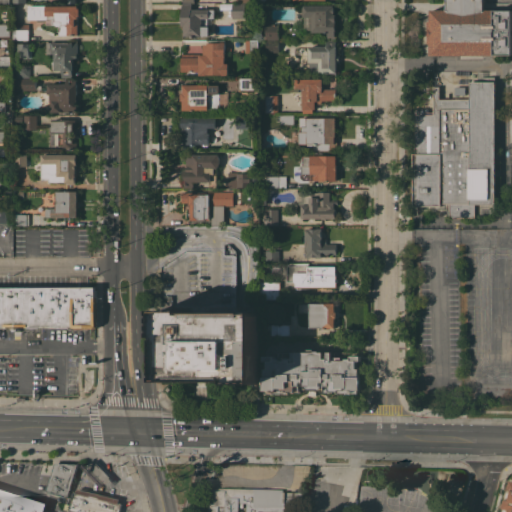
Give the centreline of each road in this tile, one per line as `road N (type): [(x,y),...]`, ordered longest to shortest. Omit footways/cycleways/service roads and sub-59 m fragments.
road 1 (residential): [(389,0),(390,438)]
road 2 (secondary): [(140,267),(139,0)]
road 3 (secondary): [(112,0),(112,267)]
road 4 (secondary): [(133,433),(143,388),(140,267)]
road 5 (primary): [(288,436),(133,433)]
